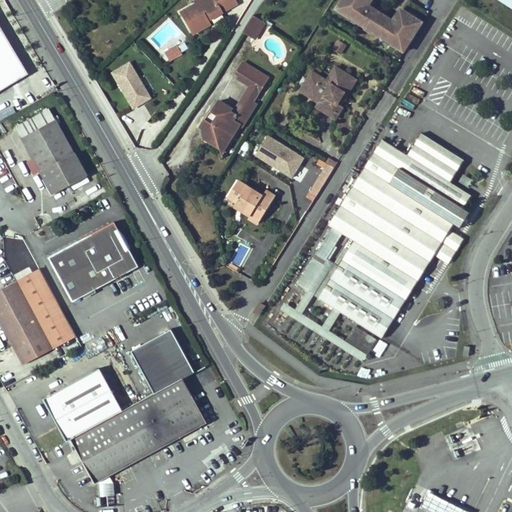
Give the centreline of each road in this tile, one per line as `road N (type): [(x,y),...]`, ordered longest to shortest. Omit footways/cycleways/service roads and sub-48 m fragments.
road 1 (residential): [(438,0),(310,217),(222,331)]
road 2 (primary): [(19,0),(207,317)]
road 3 (unclassified): [(501,378),(477,286),(483,252),(511,206)]
road 4 (primary): [(207,317),(265,438)]
road 5 (unclassified): [(61,511),(0,408)]
